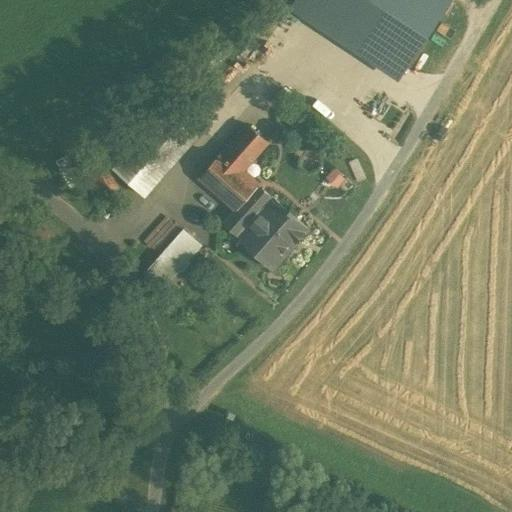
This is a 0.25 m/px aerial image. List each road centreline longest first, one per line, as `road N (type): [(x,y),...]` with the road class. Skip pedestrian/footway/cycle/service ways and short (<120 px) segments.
road 1 (unclassified): [(153,511),(164,411),(130,304),(95,242),(51,200),(0,174)]
road 2 (unknown): [(157,478),(200,407),(328,268),(384,181)]
road 3 (unknown): [(384,181),(480,0)]
road 4 (unknown): [(384,181),(244,79)]
